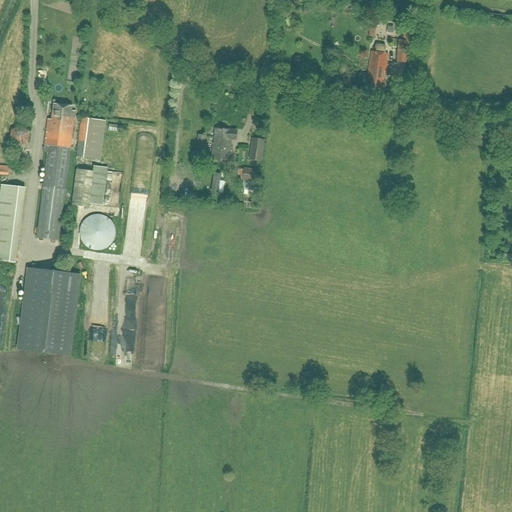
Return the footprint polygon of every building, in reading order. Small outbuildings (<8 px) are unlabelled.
[(406,63),(407,41),(408,18),(371,15),(368,36),(367,45),(372,46),(374,36),(377,21),(403,23),(401,40),(398,40),(396,62),(406,63)] [(388,54),(371,52),(366,85),(383,88),(388,54)] [(75,112),(71,111),(72,107),(53,104),(51,120),(48,120),(43,151),(48,152),(36,238),(58,240),(75,112)] [(90,159),(95,120),(81,118),(77,140),(78,140),(76,162),(80,162),(80,158),(90,159)] [(236,131),(229,131),(229,130),(215,129),(213,144),(212,158),(229,159),(231,140),(235,140),(236,131)] [(250,159),(260,161),(263,141),(253,140),(250,159)] [(14,172),(14,167),(0,165),(0,174),(8,176),(8,172),(14,172)] [(102,206),(107,168),(93,166),(93,171),(77,170),(72,205),(89,208),(89,204),(102,206)] [(242,180),(243,181),(242,189),(255,191),(257,170),(243,168),(242,180)] [(0,261),(16,263),(25,188),(0,185),(0,188),(0,261)] [(114,237),(115,230),(112,223),(107,218),(100,215),(94,215),(92,216),(84,220),(80,227),(79,234),(81,241),(87,248),(94,251),(103,250),(111,245),(114,237)] [(68,361),(78,275),(29,269),(18,355),(68,361)] [(163,292),(162,274),(148,274),(149,292),(163,292)] [(160,333),(145,334),(146,344),(161,343),(160,333)] [(144,358),(144,369),(158,369),(157,358),(144,358)]
